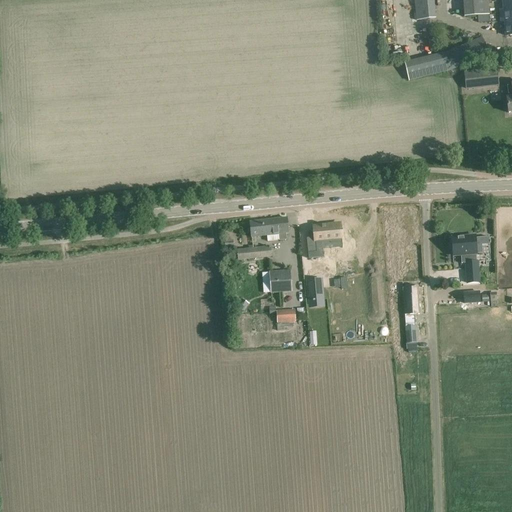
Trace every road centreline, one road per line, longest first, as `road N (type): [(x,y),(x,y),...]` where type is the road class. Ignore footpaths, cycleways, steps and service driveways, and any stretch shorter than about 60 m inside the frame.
road 1 (tertiary): [(424,190),(0,230)]
road 2 (unclassified): [(440,511),(424,190)]
